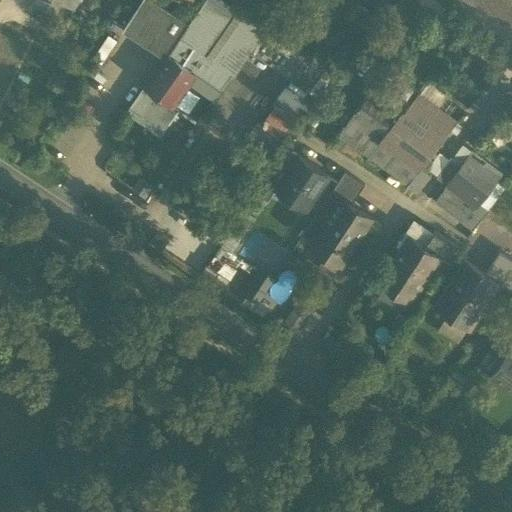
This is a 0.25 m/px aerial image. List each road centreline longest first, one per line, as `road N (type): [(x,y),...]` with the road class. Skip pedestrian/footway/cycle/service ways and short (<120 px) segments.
road 1 (secondary): [(0,173),(296,368)]
road 2 (secondary): [(296,368),(511,510)]
road 3 (unknown): [(57,211),(177,7)]
road 4 (residential): [(296,368),(405,202)]
road 5 (residential): [(305,135),(405,202)]
